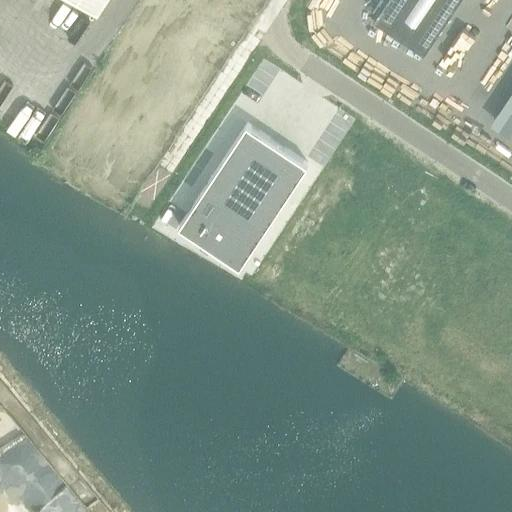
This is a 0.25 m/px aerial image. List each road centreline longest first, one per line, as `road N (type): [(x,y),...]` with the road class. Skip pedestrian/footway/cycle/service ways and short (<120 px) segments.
road 1 (residential): [(256,30),(511,199)]
road 2 (residential): [(142,201),(256,30)]
